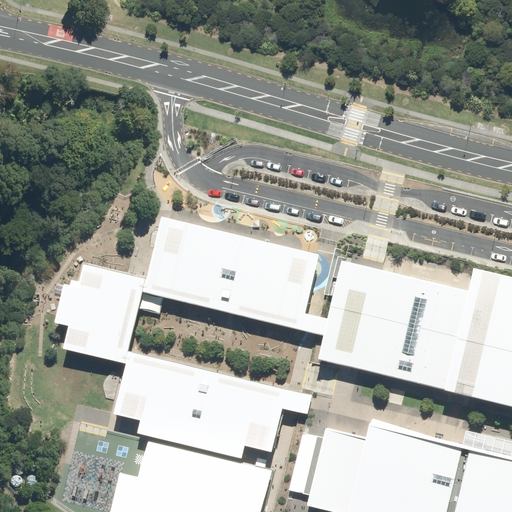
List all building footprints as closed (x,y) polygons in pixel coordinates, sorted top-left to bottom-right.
[(307,329),(324,257),(162,220),(149,279),(83,263),(78,282),(71,280),(70,286),(63,285),(54,324),(67,327),(62,348),(125,363),(114,414),(140,420),(137,434),(241,459),(245,445),(273,452),(283,409),(293,412),(307,415),(312,394),(298,390),(128,352),(142,291),(307,329)] [(318,358),(511,405),(511,277),(473,268),(468,291),(341,261),(318,358)] [(329,511),(511,511),(511,459),(369,425),(365,439),(325,430),(323,438),(304,433),(290,491),(309,495),(306,507),(329,511)] [(138,479),(130,511),(259,511),(270,471),(147,442),(138,479)] [(130,511),(138,479),(120,474),(110,511),(130,511)]
